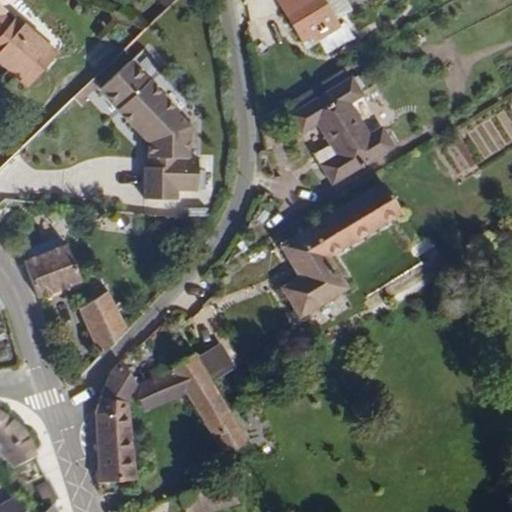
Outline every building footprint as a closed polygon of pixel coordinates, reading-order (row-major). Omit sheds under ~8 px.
[(148,0),(143,5),(152,15),(166,0),(148,0)] [(341,9),(336,0),(273,0),(277,8),(292,0),(312,0),(322,19),(341,9)] [(327,30),(322,19),(312,0),(292,0),(277,8),(275,9),(291,43),(301,38),(303,43),(307,40),(327,30)] [(0,81),(13,93),(40,62),(0,26),(0,81)] [(314,56),(340,44),(333,28),(327,30),(307,40),(314,56)] [(293,47),(303,43),(301,38),(291,43),(293,47)] [(145,138),(148,135),(149,159),(184,158),(184,151),(195,149),(195,119),(173,122),(189,107),(135,50),(97,85),(145,138)] [(324,96),(338,89),(333,79),(319,86),(324,96)] [(369,138),(355,145),(338,111),(351,104),(344,86),(338,89),(324,96),(299,109),(282,117),(290,135),(306,127),(316,149),(307,154),(312,164),(307,167),(317,186),(377,156),(369,138)] [(282,117),(299,109),(295,99),(277,108),(282,117)] [(307,167),(312,164),(307,154),(302,156),(307,167)] [(149,159),(142,159),(143,201),(180,201),(179,188),(203,187),(203,158),(184,158),(149,159)] [(355,286),(336,250),(419,204),(404,177),(290,240),(308,273),(293,282),(310,311),(355,286)] [(35,256),(70,250),(67,236),(32,242),(35,256)] [(42,295),(92,286),(85,247),(70,250),(35,256),(42,295)] [(98,356),(120,336),(113,302),(87,307),(98,356)] [(196,371),(217,361),(206,337),(185,349),(196,371)] [(211,400),(196,371),(185,349),(183,343),(158,356),(160,360),(149,366),(122,380),(136,403),(174,383),(210,458),(232,445),(211,400)] [(149,366),(160,360),(158,356),(156,353),(146,359),(149,366)] [(127,472),(133,471),(119,393),(122,380),(115,369),(77,407),(86,477),(92,477),(93,483),(127,478),(127,472)] [(0,456),(15,451),(9,429),(0,424),(0,456)] [(187,511),(194,511),(229,501),(221,476),(181,489),(187,511)] [(19,501),(30,498),(25,483),(15,486),(19,501)]
